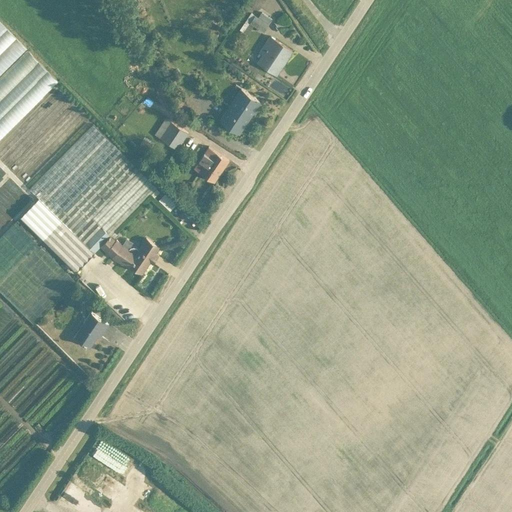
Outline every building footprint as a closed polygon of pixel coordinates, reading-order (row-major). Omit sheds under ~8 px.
[(266,29),(274,18),(261,9),(253,19),(266,29)] [(0,20),(0,140),(60,81),(0,20)] [(278,76),(296,51),(274,36),(262,53),(266,55),(260,64),(278,76)] [(220,120),(242,133),(263,100),(242,86),(220,120)] [(191,134),(167,119),(156,135),(180,150),(191,134)] [(158,188),(95,125),(32,188),(64,220),(48,236),(79,266),(158,188)] [(231,161),(210,147),(196,167),(217,181),(231,161)] [(153,197),(166,208),(176,197),(164,186),(153,197)] [(115,235),(103,249),(125,268),(127,265),(143,276),(163,247),(147,238),(137,253),(115,235)] [(107,323),(89,312),(74,336),(93,347),(107,323)]
